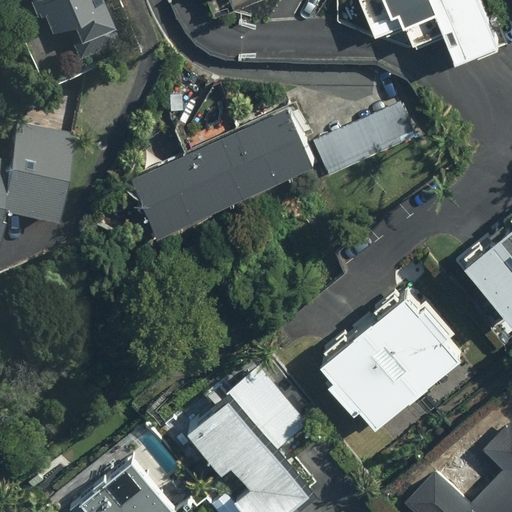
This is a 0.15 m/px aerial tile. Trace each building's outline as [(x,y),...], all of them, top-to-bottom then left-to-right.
[(24,0),(38,30),(62,20),(78,55),(115,39),(97,0),(24,0)] [(479,0),(359,0),(373,30),(430,5),(451,55),(495,36),(479,0)] [(400,94),(316,134),(335,175),(420,136),(400,94)] [(287,103),(131,172),(156,227),(312,158),(287,103)] [(0,208),(51,219),(69,132),(15,120),(0,193),(0,208)] [(511,309),(511,214),(459,258),(506,315),(511,309)] [(331,369),(324,374),(348,404),(355,398),(375,422),(462,352),(406,283),(319,353),(331,369)] [(232,494),(246,511),(274,511),(306,486),(273,446),(306,419),(258,361),(183,423),(216,463),(226,455),(248,481),(232,494)] [(503,464),(469,499),(431,462),(400,494),(418,511),(511,511),(511,416),(508,413),(480,442),(503,464)] [(163,511),(171,506),(128,455),(76,498),(87,511),(163,511)]
